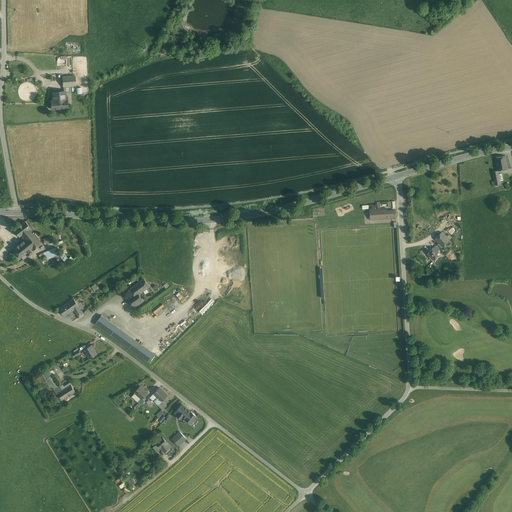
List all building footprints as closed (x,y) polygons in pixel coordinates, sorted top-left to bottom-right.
[(75,85),(75,75),(62,76),(63,86),(65,86),(70,86),(75,85)] [(52,92),(52,100),(65,99),(65,93),(65,91),(52,92)] [(67,100),(65,99),(52,100),(51,100),(51,109),(68,108),(67,100)] [(506,156),(495,158),(498,171),(508,169),(506,156)] [(387,208),(370,210),(371,220),(396,218),(396,210),(387,211),(387,208)] [(25,221),(14,230),(19,237),(20,236),(29,229),(30,228),(25,221)] [(41,243),(29,229),(20,236),(24,240),(31,249),(32,250),(41,243)] [(442,232),(435,239),(439,243),(442,247),(443,247),(446,243),(449,240),(442,232)] [(24,240),(18,245),(15,247),(16,247),(13,249),(20,258),(31,249),(24,240)] [(433,247),(427,254),(434,260),(439,256),(437,254),(438,252),(434,248),(433,247)] [(56,248),(43,253),(47,258),(59,252),(56,248)] [(68,259),(63,252),(59,254),(64,262),(68,259)] [(135,296),(138,295),(143,291),(146,289),(149,287),(144,279),(135,286),(130,289),(130,290),(131,290),(135,296)] [(138,295),(135,296),(130,300),(133,305),(136,303),(141,299),(138,295)] [(74,299),(59,309),(65,316),(74,310),(79,307),(74,299)] [(84,313),(79,307),(74,310),(79,317),(84,313)] [(122,330),(101,316),(95,324),(116,339),(122,330)] [(154,354),(122,330),(116,339),(148,362),(154,354)] [(91,345),(84,349),(90,359),(97,354),(94,350),(91,345)] [(55,372),(60,368),(57,363),(52,367),(55,372)] [(52,390),(53,389),(59,386),(49,369),(42,373),(47,382),(52,390)] [(47,382),(42,373),(34,378),(39,387),(44,384),(47,382)] [(63,391),(62,390),(60,386),(59,385),(59,386),(53,389),(57,394),(58,394),(63,391)] [(63,391),(58,394),(62,400),(75,392),(71,385),(62,390),(63,391)] [(148,392),(140,386),(134,393),(135,393),(140,398),(142,399),(148,392)] [(165,393),(159,388),(154,394),(158,398),(159,399),(165,393)] [(140,398),(135,393),(131,397),(137,402),(140,398)] [(165,393),(159,399),(158,398),(154,401),(158,405),(161,401),(167,395),(165,393)] [(58,394),(57,394),(52,397),(57,404),(62,400),(58,394)] [(161,401),(158,405),(162,409),(163,410),(167,406),(161,401)] [(182,404),(176,411),(174,414),(181,419),(183,416),(185,419),(185,418),(191,424),(197,417),(182,404)] [(163,413),(164,411),(163,410),(162,409),(156,415),(159,418),(163,413)] [(180,432),(172,439),(179,446),(186,439),(180,432)] [(171,447),(163,438),(156,443),(157,444),(155,445),(160,450),(161,449),(164,452),(171,447)]
